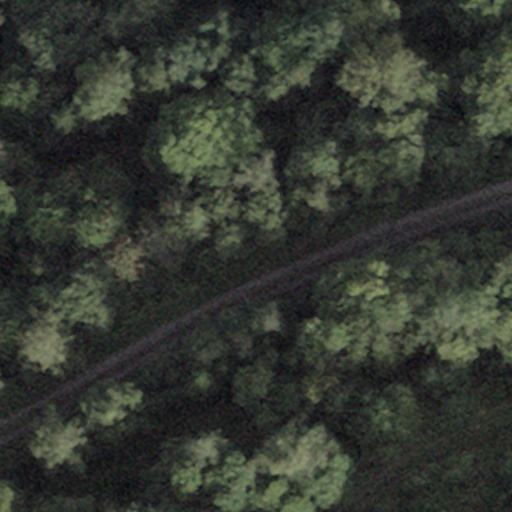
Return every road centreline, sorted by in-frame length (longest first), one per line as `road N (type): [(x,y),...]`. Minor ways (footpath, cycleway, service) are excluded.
road 1 (track): [(511,200),(315,272),(0,410)]
road 2 (track): [(360,511),(511,433)]
